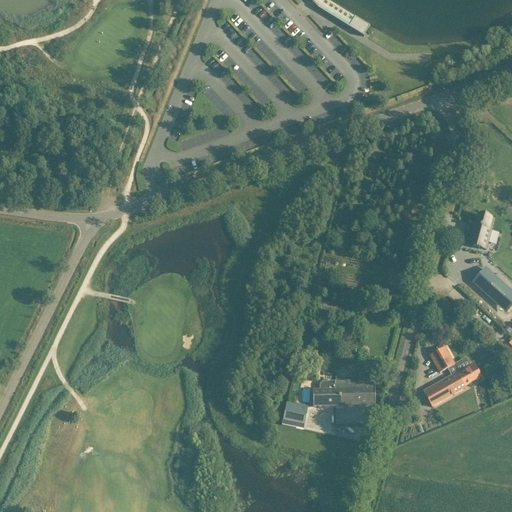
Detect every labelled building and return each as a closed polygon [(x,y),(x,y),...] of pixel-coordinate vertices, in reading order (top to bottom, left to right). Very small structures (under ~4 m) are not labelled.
[(323,0),(307,0),(318,11),(349,28),(355,18),(325,1),(323,0)] [(355,18),(349,28),(363,37),(370,27),(355,18)] [(493,220),(478,216),(476,225),(474,224),(468,246),(485,251),(491,231),(490,231),(493,220)] [(485,270),(473,282),(498,306),(510,293),(485,270)] [(437,314),(449,313),(448,296),(436,296),(437,314)] [(318,300),(316,307),(347,312),(349,304),(318,300)] [(423,393),(431,408),(465,389),(464,388),(481,378),(473,365),(455,375),(451,368),(455,366),(445,348),(430,357),(440,375),(446,371),(450,378),(423,393)] [(320,385),(320,391),(335,391),(340,391),(341,407),(375,406),(375,382),(365,381),(334,382),(323,382),(320,385)] [(335,391),(320,391),(313,391),(313,408),(341,407),(340,391),(335,391)] [(287,404),(283,421),(304,426),(308,408),(287,404)]
